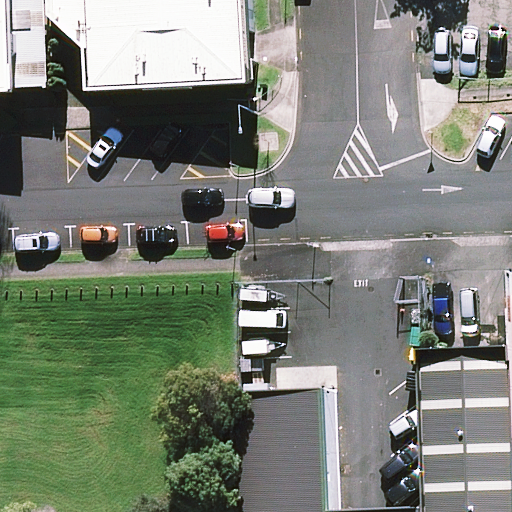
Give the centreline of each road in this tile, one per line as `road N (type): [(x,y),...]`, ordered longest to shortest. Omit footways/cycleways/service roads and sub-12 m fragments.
road 1 (residential): [(0,211),(358,197)]
road 2 (residential): [(353,0),(358,197)]
road 3 (residential): [(358,197),(511,189)]
